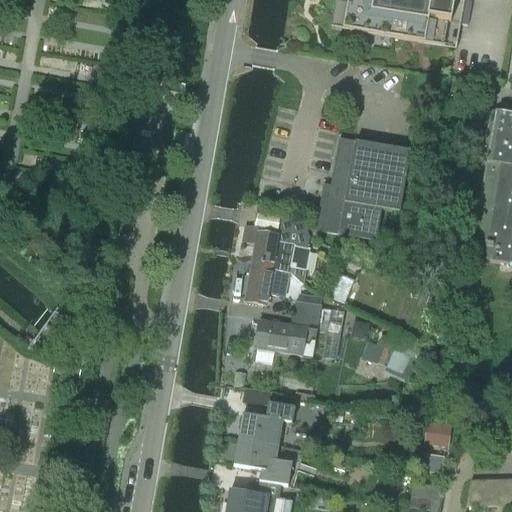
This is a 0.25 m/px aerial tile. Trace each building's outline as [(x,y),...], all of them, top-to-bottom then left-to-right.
[(346,0),(341,31),(454,52),(463,0),(346,0)] [(511,115),(490,112),(484,146),(489,147),(472,244),(482,245),(479,261),(511,266),(511,115)] [(399,216),(409,153),(338,141),(329,195),(320,193),(313,234),(374,244),(379,213),(399,216)] [(271,272),(288,275),(288,274),(297,283),(299,272),(289,270),(293,247),(307,249),(308,240),(302,225),(280,221),(277,238),(260,235),(261,230),(244,227),(241,244),(253,246),(251,262),(272,266),(271,272)] [(272,266),(251,262),(243,304),(265,308),(267,297),(283,300),(288,275),(271,272),(272,266)] [(339,280),(332,297),(345,302),(351,284),(339,280)] [(253,350),(300,359),(311,361),(315,334),(320,309),(294,304),(289,329),(258,323),(253,350)] [(387,340),(376,366),(385,370),(383,376),(401,383),(407,386),(408,383),(424,346),(421,345),(391,332),(387,340)] [(362,357),(361,358),(361,359),(362,360),(366,362),(367,362),(371,364),(372,364),(373,365),(376,366),(387,340),(386,340),(385,340),(384,339),(383,339),(382,339),(382,338),(380,338),(379,339),(375,346),(374,346),(372,346),(372,345),(371,345),(370,345),(368,344),(367,344),(366,346),(364,351),(363,352),(363,353),(363,354),(362,355),(362,357)] [(77,378),(80,366),(56,361),(54,374),(77,378)] [(237,442),(275,449),(280,424),(289,426),(292,410),(266,406),(263,421),(241,417),(237,442)] [(275,449),(237,442),(232,468),(259,473),(256,485),(278,489),(281,477),(271,475),(275,449)] [(441,460),(422,457),(419,471),(439,474),(441,460)] [(483,508),(483,482),(468,482),(464,508),(483,508)] [(483,482),(483,508),(496,508),(495,482),(483,482)] [(495,482),(496,508),(508,508),(507,482),(495,482)] [(278,489),(256,485),(254,497),(228,492),(224,511),(264,511),(266,500),(276,501),(278,489)] [(412,485),(408,509),(427,511),(438,511),(442,490),(412,485)]
